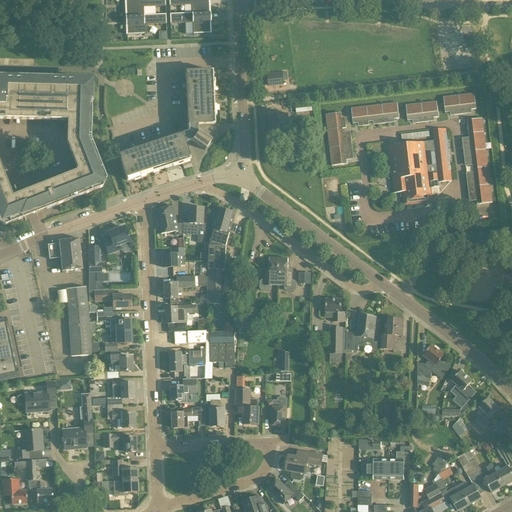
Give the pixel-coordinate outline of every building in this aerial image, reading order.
[(143,16),(142,7),(165,6),(164,0),(126,0),(127,7),(125,7),(125,17),(127,17),(143,16)] [(207,13),(207,14),(209,13),(209,4),(207,4),(206,0),(168,0),(169,6),(191,5),(192,14),(207,13)] [(192,14),(169,15),(170,24),(192,23),(193,34),(210,34),(210,22),(208,22),(207,14),(207,13),(192,14)] [(127,17),(128,25),(126,25),(126,35),(147,34),(146,25),(166,24),(165,15),(143,16),(127,17)] [(197,129),(197,125),(214,125),(213,116),(211,71),(184,72),(187,129),(187,132),(184,133),(119,155),(117,155),(126,181),(182,163),(189,160),(184,144),(188,143),(191,142),(204,151),(210,142),(197,133),(197,129)] [(267,74),(268,87),(284,86),(282,72),(267,74)] [(46,210),(57,205),(102,188),(106,179),(90,140),(92,87),(85,80),(0,77),(0,224),(4,226),(22,219),(26,218),(46,210)] [(474,94),(458,96),(460,115),(468,114),(467,110),(475,109),(474,94)] [(453,116),(460,115),(458,96),(443,98),(444,113),(453,112),(453,116)] [(436,102),(421,104),(423,123),(430,122),(430,118),(438,117),(436,102)] [(397,104),(381,105),(383,124),(391,123),(390,120),(398,119),(397,104)] [(415,124),(423,123),(421,104),(405,106),(407,121),(415,120),(415,124)] [(381,105),(366,107),(368,122),(375,121),(376,125),(383,124),(381,105)] [(368,126),(368,122),(366,107),(350,109),(352,124),(360,123),(361,127),(368,126)] [(327,131),(328,132),(342,130),(342,129),(346,129),(345,121),(341,121),(340,113),(325,115),(325,116),(326,115),(327,123),(328,123),(329,130),(327,130),(327,131)] [(269,116),(272,141),(291,139),(288,114),(269,116)] [(466,121),(468,138),(481,136),(481,133),(483,133),(483,132),(481,119),(482,119),(466,121)] [(387,147),(388,155),(389,155),(394,193),(403,192),(404,205),(431,202),(430,189),(439,187),(438,187),(437,183),(451,181),(446,139),(445,129),(434,130),(435,141),(387,147)] [(331,148),(331,149),(344,147),(342,130),(328,132),(329,141),(331,141),(331,148),(329,148),(329,149),(331,148)] [(462,142),(463,155),(482,153),(481,151),(484,151),(484,150),(481,150),(480,144),(482,143),(481,136),(468,138),(469,141),(462,142)] [(352,146),(344,147),(331,149),(332,155),(330,155),(332,166),(331,166),(346,164),(346,157),(353,156),(352,146)] [(471,163),(472,171),(487,169),(487,168),(488,168),(488,167),(485,168),(484,157),(482,158),(482,153),(463,155),(464,164),(471,163)] [(488,178),(487,169),(472,171),(473,176),(466,177),(467,189),(487,186),(490,185),(487,185),(486,178),(488,178)] [(488,193),(487,186),(467,189),(469,199),(476,198),(477,205),(492,203),(492,202),(491,202),(490,192),(488,193)] [(160,235),(175,232),(176,237),(183,235),(183,223),(177,225),(173,207),(155,211),(160,235)] [(188,224),(183,223),(183,235),(198,236),(198,232),(199,232),(205,232),(206,224),(203,224),(204,209),(190,208),(190,216),(188,216),(188,224)] [(208,266),(208,276),(207,286),(207,304),(220,305),(222,271),(225,271),(226,247),(230,234),(235,214),(218,209),(213,229),(208,247),(209,247),(208,266)] [(121,249),(122,251),(123,252),(125,252),(128,251),(129,250),(129,248),(129,247),(130,246),(127,237),(128,237),(127,235),(126,235),(123,228),(121,228),(121,227),(120,227),(117,228),(116,229),(117,230),(107,234),(110,240),(108,240),(110,245),(105,248),(107,255),(121,249)] [(49,260),(60,258),(61,272),(82,270),(78,240),(78,239),(58,241),(58,245),(47,246),(49,260)] [(100,247),(88,247),(88,273),(102,273),(102,263),(100,263),(100,247)] [(170,249),(171,255),(163,255),(163,268),(180,267),(185,267),(184,248),(170,249)] [(272,286),(277,286),(278,259),(269,259),(269,269),(265,269),(265,280),(262,280),(260,282),(260,289),(261,291),(270,291),(272,289),(272,286)] [(287,260),(278,259),(277,286),(284,286),(284,290),(286,292),(294,292),(296,290),(296,283),(294,281),(290,281),(291,271),(287,271),(287,260)] [(200,266),(200,276),(208,276),(208,266),(200,266)] [(311,284),(311,273),(298,273),(298,284),(311,284)] [(178,305),(177,289),(196,288),(195,276),(177,277),(177,284),(164,284),(165,300),(170,300),(170,305),(178,305)] [(199,287),(207,286),(208,276),(200,276),(199,276),(199,287)] [(85,287),(65,290),(67,311),(70,357),(91,356),(91,353),(89,334),(88,309),(85,287)] [(112,309),(129,308),(129,296),(114,296),(113,291),(94,291),(94,292),(89,292),(89,303),(94,302),(94,303),(109,303),(109,308),(103,309),(103,313),(112,312),(112,309)] [(341,313),(341,300),(325,300),(325,313),(326,313),(326,318),(333,318),(333,322),(346,323),(346,313),(341,313)] [(177,307),(177,308),(165,309),(166,317),(164,317),(164,323),(166,323),(166,324),(186,324),(185,313),(196,313),(196,306),(177,307)] [(239,311),(238,328),(255,328),(255,312),(239,311)] [(130,320),(116,320),(115,313),(112,313),(112,312),(103,313),(96,313),(97,322),(110,322),(110,333),(130,332),(130,320)] [(358,316),(356,334),(346,333),(346,350),(357,352),(358,346),(364,347),(364,342),(372,343),(376,318),(358,316)] [(3,318),(0,319),(0,381),(18,377),(3,318)] [(207,319),(199,319),(199,328),(207,328),(207,319)] [(384,319),(383,334),(380,333),(379,350),(395,351),(396,336),(401,337),(402,320),(384,319)] [(330,328),(329,354),(342,355),(343,328),(330,328)] [(117,352),(117,344),(130,344),(130,332),(110,333),(111,343),(104,344),(105,353),(110,352),(117,352)] [(206,332),(175,333),(175,345),(202,344),(206,344),(206,332)] [(210,363),(219,363),(219,369),(235,369),(234,333),(210,333),(210,363)] [(449,368),(439,360),(443,356),(431,346),(423,356),(429,361),(426,364),(417,364),(417,384),(429,387),(432,372),(441,379),(449,368)] [(119,352),(117,352),(110,352),(110,354),(107,354),(108,358),(110,358),(110,365),(119,365),(119,372),(132,372),(131,358),(120,358),(119,352)] [(181,353),(169,354),(170,373),(182,372),(182,366),(186,366),(186,380),(197,380),(205,380),(206,352),(188,353),(189,356),(182,356),(181,353)] [(289,353),(279,353),(278,372),(288,372),(289,353)] [(452,381),(457,386),(452,392),(458,397),(455,401),(462,407),(475,393),(468,386),(472,382),(460,371),(452,381)] [(237,387),(245,387),(245,377),(237,376),(237,387)] [(71,390),(71,380),(58,380),(59,390),(71,390)] [(197,394),(197,380),(186,380),(183,380),(184,387),(171,387),(171,402),(179,402),(179,403),(187,403),(187,394),(197,394)] [(112,389),(120,389),(120,398),(106,398),(107,405),(122,404),(122,400),(133,399),(132,383),(120,384),(120,381),(112,381),(112,389)] [(48,412),(47,397),(55,397),(54,382),(45,382),(46,393),(24,395),(24,396),(20,396),(19,396),(17,398),(17,404),(19,405),(21,405),(25,405),(25,411),(40,410),(40,412),(48,412)] [(234,415),(243,415),(242,425),(258,426),(259,409),(258,409),(258,400),(251,399),(251,390),(236,389),(234,415)] [(81,395),(83,429),(62,431),(63,448),(76,447),(77,450),(85,449),(84,435),(93,435),(90,407),(89,395),(81,395)] [(224,410),(220,410),(219,395),(207,396),(207,402),(211,402),(211,410),(210,410),(210,427),(225,427),(224,410)] [(264,420),(271,420),(271,426),(283,427),(283,420),(285,420),(286,409),(287,409),(287,400),(285,398),(279,398),(277,399),(277,401),(265,401),(264,420)] [(479,407),(484,413),(475,422),(476,423),(472,426),(474,428),(473,428),(480,434),(484,430),(486,432),(490,428),(489,426),(491,424),(487,420),(499,410),(488,398),(479,407)] [(122,414),(122,404),(107,405),(107,407),(107,420),(112,420),(117,420),(117,429),(121,429),(134,428),(134,413),(122,414)] [(172,429),(183,428),(188,428),(188,417),(198,417),(198,422),(206,422),(206,408),(191,408),(191,410),(182,410),(183,413),(172,414),(172,429)] [(511,425),(505,418),(496,426),(504,434),(511,426),(511,425)] [(21,432),(22,451),(12,452),(12,461),(29,460),(28,452),(42,451),(41,442),(39,442),(38,430),(21,432)] [(135,437),(123,438),(123,434),(104,435),(105,449),(113,449),(113,444),(122,443),(123,453),(135,452),(135,437)] [(372,445),(372,440),(359,440),(359,450),(381,450),(381,445),(372,445)] [(503,458),(508,455),(503,445),(496,449),(502,459),(503,458)] [(396,453),(396,461),(388,461),(388,480),(403,480),(403,461),(409,461),(409,447),(400,447),(400,453),(396,453)] [(0,462),(10,462),(10,450),(0,450),(0,462)] [(298,451),(296,458),(288,456),(285,472),(291,473),(291,477),(293,480),(300,481),(303,479),(304,475),(305,475),(307,465),(321,467),(323,455),(298,451)] [(470,451),(464,455),(474,474),(481,470),(475,460),(470,451)] [(468,478),(474,474),(464,455),(458,458),(468,478)] [(36,470),(35,464),(35,461),(27,461),(28,481),(36,481),(36,470)] [(112,477),(121,476),(121,482),(136,481),(136,469),(122,470),(122,461),(96,462),(96,465),(101,465),(101,466),(106,466),(106,465),(112,465),(112,477)] [(373,461),(373,466),(363,466),(363,475),(373,475),(373,480),(388,480),(388,461),(373,461)] [(486,468),(491,477),(484,480),(491,494),(503,487),(496,474),(494,470),(492,465),(486,468)] [(495,468),(494,470),(496,474),(503,487),(511,482),(511,475),(509,469),(508,467),(501,471),(500,468),(497,467),(495,468)] [(317,476),(315,486),(323,487),(324,477),(317,476)] [(457,511),(469,506),(458,486),(447,492),(446,490),(447,489),(442,479),(435,482),(434,481),(432,482),(434,485),(444,504),(446,503),(445,501),(450,499),(457,511)] [(2,497),(10,497),(11,505),(26,504),(25,491),(19,492),(18,480),(2,480),(2,497)] [(127,496),(127,493),(137,493),(136,481),(121,482),(113,482),(113,497),(127,496)] [(289,482),(284,487),(277,481),(268,490),(283,505),(292,495),(299,502),(304,497),(289,482)] [(37,491),(35,491),(36,504),(44,503),(45,505),(48,505),(49,503),(52,503),(51,496),(56,496),(56,490),(51,490),(44,490),(44,483),(36,483),(37,491)] [(474,486),(468,489),(464,483),(458,486),(469,506),(481,499),(474,486)] [(441,511),(442,511),(440,507),(444,504),(434,485),(424,490),(429,499),(422,503),(422,502),(418,505),(418,485),(409,485),(409,508),(414,508),(416,511),(441,511)] [(266,511),(264,505),(261,506),(258,497),(242,503),(245,511),(266,511)]
